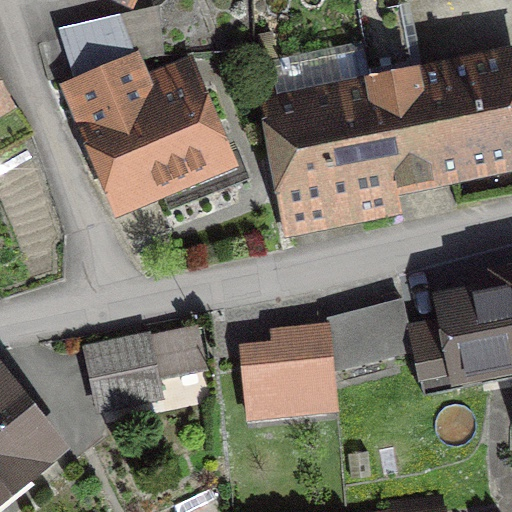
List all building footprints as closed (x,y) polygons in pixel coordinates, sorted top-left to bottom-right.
[(359,14),(374,88),(391,181),(511,157),(511,61),(415,81),(400,6),(359,14)] [(63,32),(77,81),(136,57),(154,55),(154,10),(63,32)] [(397,210),(391,181),(374,88),(359,14),(342,17),(348,50),(255,68),(286,232),(397,210)] [(145,80),(136,57),(77,81),(67,85),(115,202),(228,155),(190,61),(145,80)] [(445,323),(409,330),(422,396),(461,388),(458,374),(511,363),(511,272),(496,276),(499,291),(441,303),(445,323)] [(396,304),(327,323),(328,332),(331,368),(407,350),(403,332),(396,304)] [(206,324),(88,350),(100,406),(159,394),(154,373),(195,364),(194,361),(210,358),(206,324)] [(243,356),(249,417),(326,409),(322,378),(332,377),(331,368),(328,332),(273,338),(275,353),(243,356)] [(0,490),(57,445),(0,374),(0,490)]
